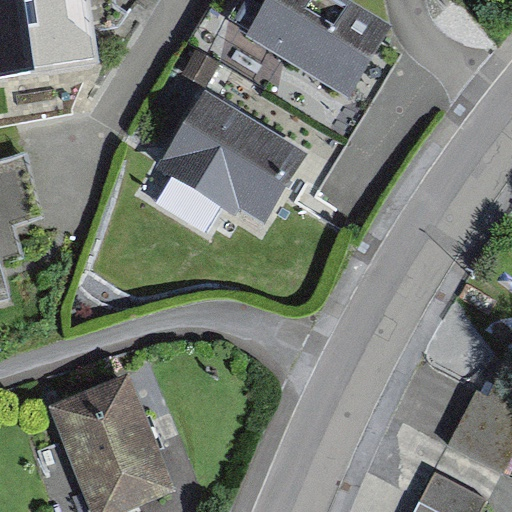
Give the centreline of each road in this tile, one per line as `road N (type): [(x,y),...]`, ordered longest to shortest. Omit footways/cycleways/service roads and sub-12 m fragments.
road 1 (residential): [(0,376),(192,322),(254,327),(350,376)]
road 2 (residential): [(508,110),(460,168),(350,376)]
road 3 (residential): [(508,110),(412,26),(403,0)]
road 4 (residential): [(350,376),(294,511)]
road 5 (residential): [(187,0),(112,120)]
